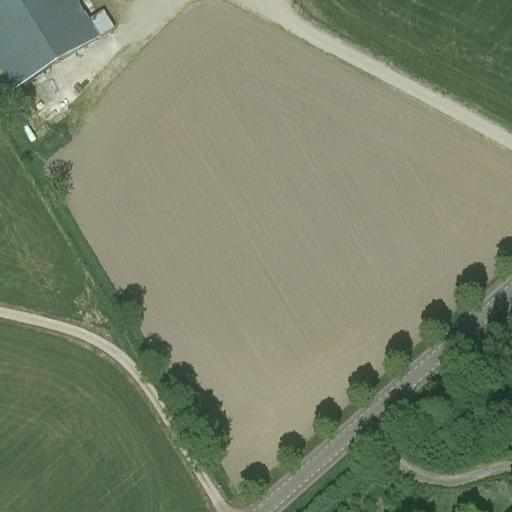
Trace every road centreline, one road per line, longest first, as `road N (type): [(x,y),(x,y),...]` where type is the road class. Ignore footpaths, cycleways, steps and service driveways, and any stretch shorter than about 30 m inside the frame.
road 1 (tertiary): [(261,511),(511,296)]
road 2 (unknown): [(0,307),(62,321),(126,354),(224,511)]
